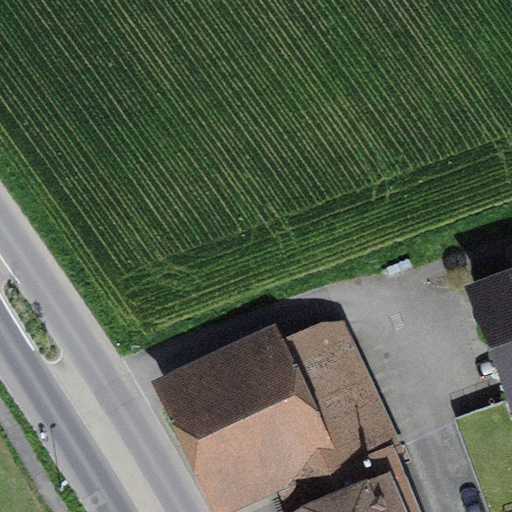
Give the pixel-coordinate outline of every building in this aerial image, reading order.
[(511,278),(480,290),(511,375),(511,278)] [(293,346),(343,462),(394,440),(343,324),(293,346)] [(227,511),(343,462),(293,346),(286,331),(165,383),(221,511),(227,511)] [(511,511),(511,404),(459,425),(491,511),(511,511)] [(410,511),(396,476),(308,511),(410,511)]
